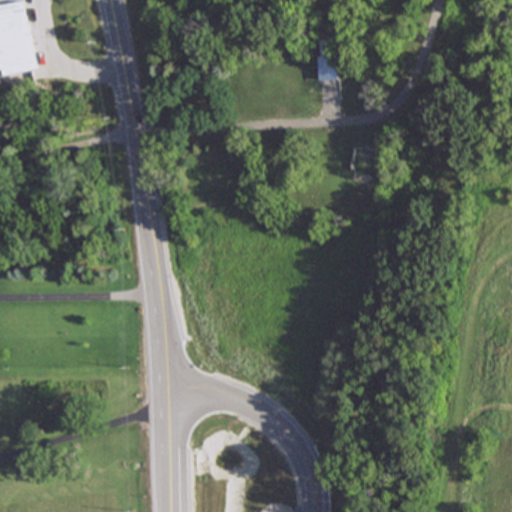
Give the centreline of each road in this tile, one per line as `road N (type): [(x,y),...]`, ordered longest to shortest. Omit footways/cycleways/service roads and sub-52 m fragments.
road 1 (primary): [(169,511),(162,302),(110,0)]
road 2 (secondary): [(167,398),(228,395),(277,420),(306,456),(313,511)]
